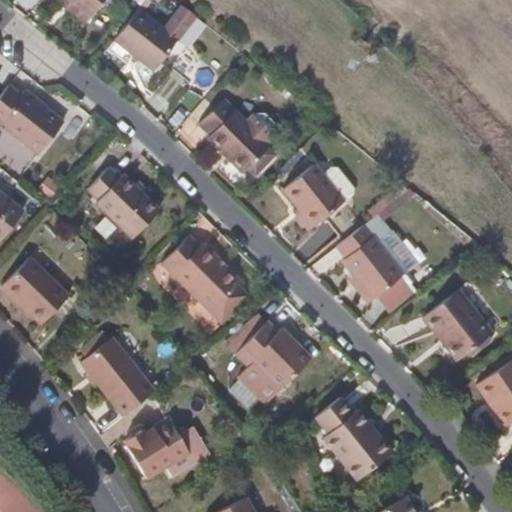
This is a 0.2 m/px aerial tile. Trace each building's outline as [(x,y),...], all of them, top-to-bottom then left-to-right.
[(67,0),(86,14),(97,0),(67,0)] [(177,35),(194,14),(181,3),(164,24),(177,35)] [(150,70),(174,40),(133,8),(109,38),(150,70)] [(22,90),(19,94),(4,82),(0,86),(0,124),(35,152),(60,119),(22,90)] [(272,144),(249,122),(226,101),(199,129),(210,138),(209,140),(231,159),(228,163),(243,176),(249,170),(259,159),(269,148),(272,145),(272,144)] [(266,114),(255,114),(249,122),(272,144),(278,135),(279,125),(266,114)] [(269,148),(259,159),(266,167),(277,155),(269,148)] [(352,195),(330,167),(321,156),(281,186),(297,206),(312,225),(352,195)] [(266,167),(259,159),(249,170),(256,177),(266,167)] [(344,162),(340,159),(330,167),(352,195),(362,188),(361,183),(344,162)] [(117,169),(106,160),(87,180),(97,189),(94,194),(131,231),(154,205),(153,203),(155,200),(122,168),(117,169)] [(0,235),(19,211),(0,196),(0,235)] [(312,225),(297,206),(292,210),(307,229),(312,225)] [(376,300),(408,275),(365,220),(337,242),(351,260),(347,263),(376,300)] [(201,245),(196,250),(186,240),(158,267),(206,315),(235,287),(239,283),(201,245)] [(66,295),(27,257),(0,284),(0,286),(39,324),(66,295)] [(498,328),(463,285),(425,316),(459,360),(498,328)] [(247,298),(235,287),(206,315),(217,327),(247,298)] [(274,335),(263,321),(226,349),(238,366),(243,361),(245,363),(229,377),(253,406),(304,364),(279,331),(274,335)] [(156,388),(113,338),(81,364),(123,415),(156,388)] [(507,426),(511,423),(511,360),(474,385),(486,405),(492,401),(507,426)] [(349,413),(335,396),(308,417),(322,435),(318,438),(351,480),(387,451),(354,409),(349,413)] [(192,451),(181,435),(174,422),(149,438),(144,432),(125,444),(147,479),(167,467),(192,451)] [(173,478),(212,454),(194,426),(181,435),(192,451),(167,467),(173,478)] [(252,511),(241,492),(204,511),(252,511)] [(410,511),(400,494),(368,511),(410,511)]
